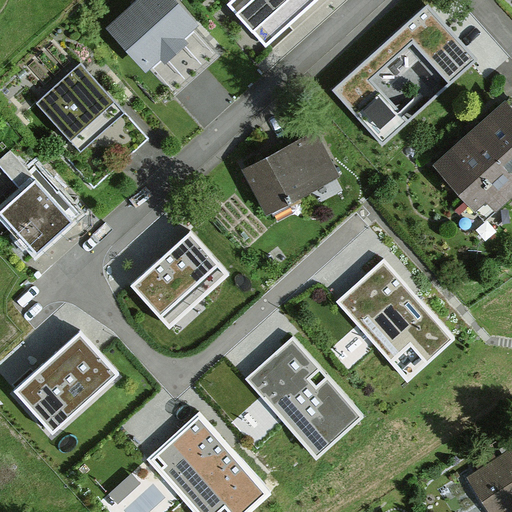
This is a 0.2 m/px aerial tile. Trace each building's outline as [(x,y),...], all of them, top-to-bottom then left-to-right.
[(183,23),(162,0),(140,0),(103,34),(134,68),(183,23)] [(236,0),(228,8),(265,50),(320,0),(236,0)] [(427,6),(332,91),(382,146),(477,60),(427,6)] [(125,115),(80,67),(36,107),(80,155),(125,115)] [(511,195),(511,118),(502,106),(426,169),(474,227),(511,195)] [(337,179),(312,133),(240,173),(265,218),(337,179)] [(0,225),(24,254),(62,222),(16,166),(0,179),(0,225)] [(236,267),(189,218),(124,278),(170,328),(236,267)] [(410,383),(455,343),(383,262),(338,302),(410,383)] [(126,366),(81,317),(7,384),(53,434),(126,366)] [(314,463),(365,422),(295,338),(245,380),(314,463)] [(200,407),(148,455),(201,511),(241,511),(271,485),(200,407)] [(488,511),(506,511),(511,508),(511,446),(465,478),(488,511)] [(133,476),(109,492),(117,503),(141,487),(133,476)]
